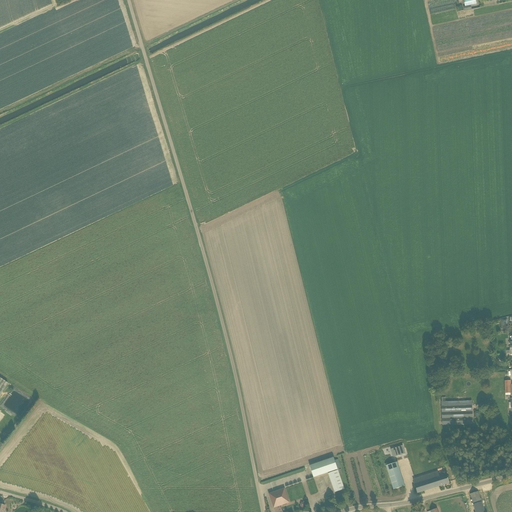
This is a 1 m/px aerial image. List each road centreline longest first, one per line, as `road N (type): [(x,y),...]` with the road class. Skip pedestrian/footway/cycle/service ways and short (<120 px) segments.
road 1 (unclassified): [(262,511),(231,357),(128,0)]
road 2 (unclassified): [(344,511),(511,476)]
road 3 (track): [(141,46),(0,113)]
